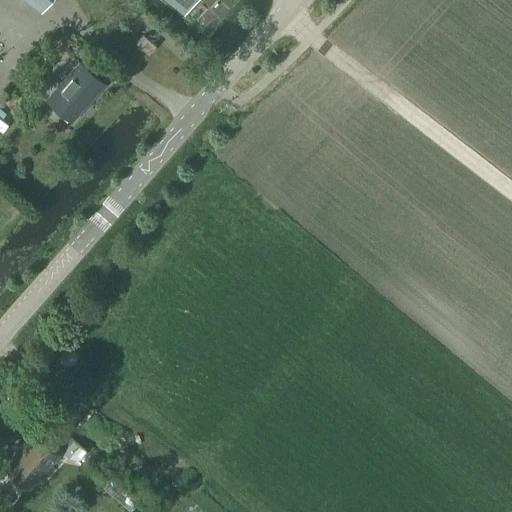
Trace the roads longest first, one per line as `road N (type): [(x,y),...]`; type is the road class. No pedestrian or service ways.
road 1 (tertiary): [(0,334),(295,0)]
road 2 (track): [(282,14),(511,192)]
